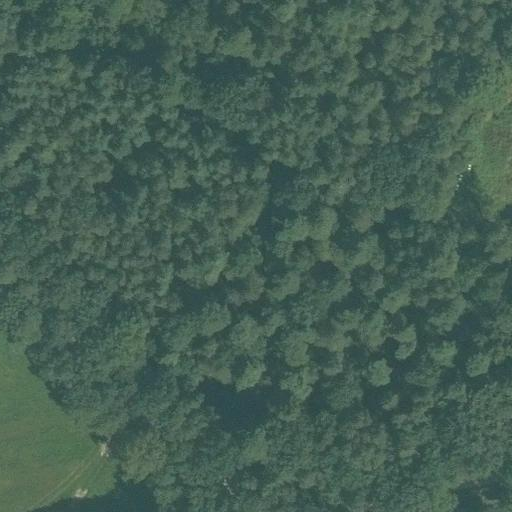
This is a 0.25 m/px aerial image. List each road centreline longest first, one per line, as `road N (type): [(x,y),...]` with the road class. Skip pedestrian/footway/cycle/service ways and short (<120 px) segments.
road 1 (unclassified): [(247,511),(0,254)]
road 2 (track): [(110,370),(195,297),(242,237),(268,178)]
road 3 (track): [(268,178),(180,123),(244,0)]
road 4 (track): [(511,477),(382,511)]
